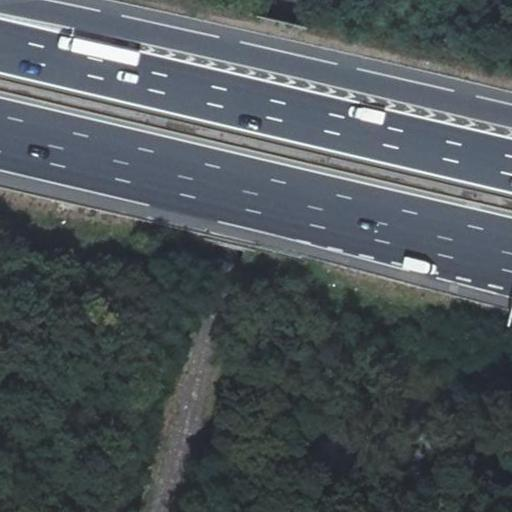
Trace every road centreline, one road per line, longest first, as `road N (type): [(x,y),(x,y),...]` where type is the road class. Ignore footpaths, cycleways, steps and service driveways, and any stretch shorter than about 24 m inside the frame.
road 1 (motorway): [(511,164),(0,40)]
road 2 (motorway): [(0,135),(511,257)]
road 3 (motorway): [(511,116),(0,4)]
